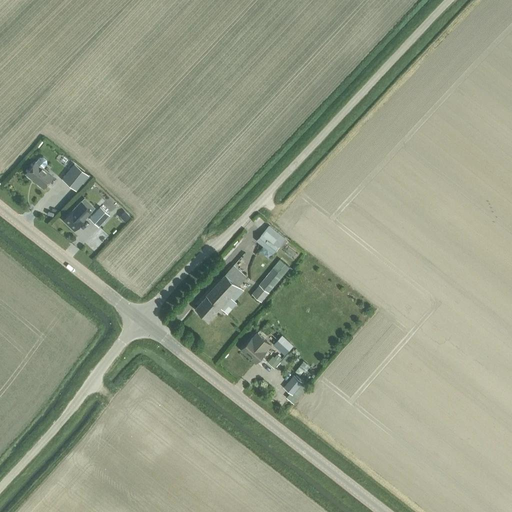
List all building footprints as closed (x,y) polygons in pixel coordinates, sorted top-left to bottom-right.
[(71,160),(65,155),(61,161),(67,165),(68,163),(70,165),(72,163),(70,161),(71,160)] [(53,176),(43,168),(47,163),(47,159),(44,156),(39,157),(35,161),(26,173),(43,188),(53,176)] [(63,178),(77,190),(89,175),(87,173),(77,165),(74,168),(72,167),(63,178)] [(74,229),(83,220),(95,207),(85,197),(76,206),(72,210),(63,219),(74,229)] [(109,215),(100,207),(90,218),(99,226),(109,215)] [(126,212),(120,217),(125,221),(130,216),(126,212)] [(270,225),(257,241),(272,254),(285,238),(270,225)] [(268,292),(267,291),(281,274),(280,273),(286,265),(280,260),(274,267),(253,294),(261,301),(268,292)] [(209,320),(219,309),(221,307),(225,311),(245,290),(239,285),(247,276),(234,264),(225,274),(226,274),(207,294),(207,295),(196,308),(209,320)] [(241,349),(256,363),(267,350),(252,337),(241,349)] [(284,337),(276,346),(285,354),(293,345),(284,337)] [(268,362),(275,368),(276,366),(279,368),(282,370),(293,358),(293,357),(288,352),(285,356),(280,362),(279,362),(285,355),(280,351),(275,357),(273,356),(268,362)] [(302,363),(299,367),(304,370),(305,371),(308,368),(310,365),(304,361),(302,363)] [(293,395),(294,394),(299,397),(308,386),(304,382),(295,375),(284,387),(293,395)]
